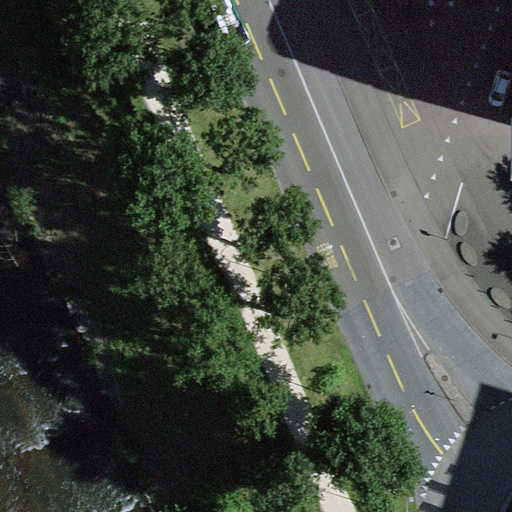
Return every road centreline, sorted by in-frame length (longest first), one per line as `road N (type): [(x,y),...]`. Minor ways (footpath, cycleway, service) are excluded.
road 1 (secondary): [(377,256),(271,0)]
road 2 (secondary): [(377,256),(442,452),(453,511)]
road 3 (secondary): [(511,400),(446,339),(377,256)]
